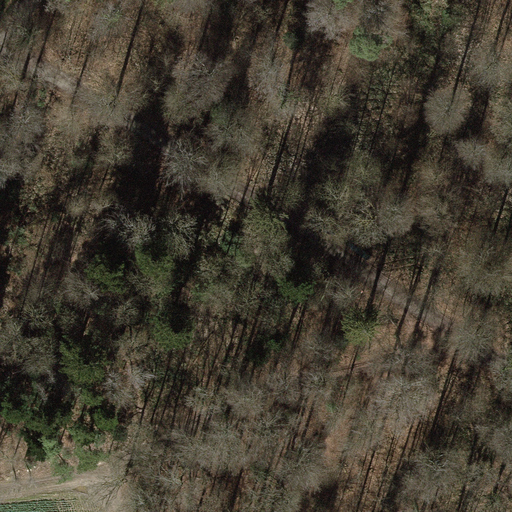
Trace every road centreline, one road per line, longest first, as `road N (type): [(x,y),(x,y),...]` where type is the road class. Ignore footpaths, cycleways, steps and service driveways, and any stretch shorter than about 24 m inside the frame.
road 1 (track): [(511,367),(239,195),(47,59),(0,50)]
road 2 (track): [(0,498),(109,483),(119,511)]
